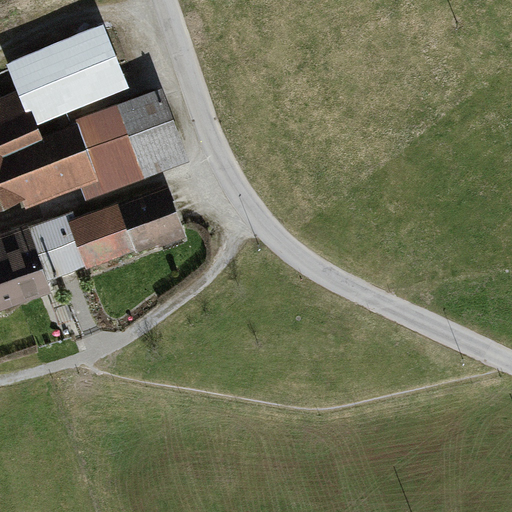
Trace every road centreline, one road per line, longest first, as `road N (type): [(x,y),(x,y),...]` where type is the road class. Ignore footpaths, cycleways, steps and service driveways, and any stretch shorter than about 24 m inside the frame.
road 1 (unclassified): [(511,362),(329,276),(267,229),(224,167),(163,0)]
road 2 (track): [(254,214),(206,278),(123,340),(71,362)]
